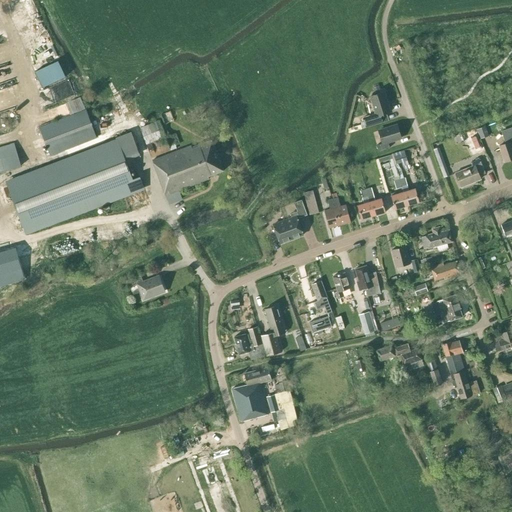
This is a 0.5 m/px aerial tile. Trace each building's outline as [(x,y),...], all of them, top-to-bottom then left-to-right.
[(42,86),(65,76),(58,60),(34,70),(42,86)] [(390,112),(384,92),(374,95),(372,94),(368,102),(372,104),(375,114),(363,118),(364,121),(366,128),(381,123),(379,115),(390,112)] [(40,128),(50,155),(96,138),(86,110),(40,128)] [(170,150),(165,137),(164,133),(159,120),(147,124),(148,125),(140,128),(151,157),(170,150)] [(390,148),(388,142),(401,138),(397,125),(378,131),(382,144),(376,146),(378,151),(390,148)] [(499,146),(505,162),(511,159),(511,146),(511,126),(501,130),(505,144),(499,146)] [(477,130),(481,139),(488,136),(485,127),(477,130)] [(165,195),(209,179),(208,177),(222,171),(211,140),(192,147),(191,145),(152,160),(165,195)] [(25,232),(144,187),(140,177),(132,179),(118,141),(6,183),(25,232)] [(478,141),(472,143),(476,155),(482,152),(478,141)] [(0,172),(21,167),(15,143),(0,146),(0,172)] [(433,148),(444,177),(455,173),(454,169),(448,171),(439,146),(433,148)] [(396,164),(407,161),(404,153),(393,156),(396,164)] [(455,173),(461,187),(480,179),(479,176),(485,174),(479,159),(471,163),(472,166),(455,173)] [(334,176),(341,174),(340,167),(332,169),(334,176)] [(405,178),(399,180),(403,192),(407,206),(419,202),(415,188),(409,190),(405,178)] [(313,189),(303,192),(310,214),(320,211),(313,189)] [(374,215),(370,202),(368,197),(366,189),(360,191),(364,203),(357,205),(361,219),(374,215)] [(395,209),(407,206),(403,192),(391,195),(395,209)] [(338,197),(333,199),(340,225),(350,222),(346,205),(340,206),(338,197)] [(374,215),(385,212),(381,198),(370,202),(374,215)] [(330,209),(324,211),(329,228),(340,225),(333,199),(328,200),(330,209)] [(291,218),(285,220),(292,239),(303,235),(296,217),(306,213),(301,200),(294,202),(297,211),(290,214),(291,218)] [(263,224),(269,222),(266,215),(261,217),(263,224)] [(280,243),(292,239),(285,220),(273,224),(280,243)] [(511,220),(501,225),(504,232),(511,228),(511,220)] [(433,232),(433,233),(425,236),(429,248),(452,242),(449,230),(441,232),(441,231),(440,231),(440,230),(438,227),(434,229),(433,232)] [(392,250),(396,267),(410,264),(405,246),(392,250)] [(0,285),(25,278),(16,247),(0,251),(0,285)] [(411,261),(414,272),(420,271),(417,259),(411,261)] [(460,274),(456,261),(444,265),(443,263),(429,267),(431,275),(432,275),(434,281),(444,278),(444,280),(460,274)] [(366,265),(355,269),(359,281),(356,282),(359,291),(365,289),(367,296),(380,293),(378,284),(375,284),(371,274),(369,275),(366,265)] [(350,288),(344,273),(333,276),(337,291),(335,292),(337,299),(342,297),(340,291),(350,288)] [(164,291),(159,276),(143,282),(140,275),(126,281),(129,287),(138,284),(143,299),(164,291)] [(314,302),(316,301),(318,309),(325,306),(322,299),(327,297),(321,281),(311,284),(316,295),(312,297),(314,302)] [(413,286),(416,296),(428,292),(425,282),(413,286)] [(455,295),(442,299),(435,302),(436,302),(431,304),(435,316),(440,314),(443,323),(449,321),(462,316),(459,308),(460,308),(459,302),(458,303),(455,295)] [(261,335),(267,356),(280,352),(276,336),(285,333),(277,305),(265,309),(270,327),(272,333),(261,335)] [(359,315),(365,334),(375,331),(369,312),(359,315)] [(309,322),(312,332),(331,326),(328,316),(309,322)] [(400,325),(398,318),(380,323),(382,332),(391,329),(391,328),(400,325)] [(434,322),(419,327),(421,334),(436,328),(434,322)] [(234,337),(239,354),(254,350),(253,346),(258,345),(261,344),(257,326),(248,329),(250,336),(249,336),(248,333),(234,337)] [(492,336),(497,351),(511,346),(511,333),(511,330),(492,336)] [(453,354),(454,355),(459,354),(459,353),(463,352),(459,340),(451,343),(450,342),(442,344),(445,356),(453,354)] [(248,352),(250,359),(266,355),(262,344),(261,344),(258,345),(253,346),(254,350),(248,352)] [(407,344),(394,348),(397,356),(400,355),(404,365),(412,362),(414,368),(423,365),(418,348),(409,351),(407,344)] [(391,345),(376,350),(373,351),(372,349),(364,351),(368,368),(369,368),(370,370),(377,368),(377,366),(376,362),(379,360),(380,361),(395,356),(391,345)] [(468,383),(459,354),(454,355),(453,354),(445,356),(451,374),(450,375),(452,382),(452,383),(453,386),(454,386),(454,388),(457,387),(460,399),(479,393),(476,381),(468,383)] [(355,360),(359,373),(367,371),(363,358),(355,360)] [(434,385),(442,382),(434,358),(426,361),(434,385)] [(267,413),(259,383),(271,379),(268,367),(244,373),(247,385),(231,389),(240,421),(267,413)] [(418,375),(422,388),(430,385),(426,372),(418,375)] [(281,392),(287,390),(285,381),(279,383),(281,392)] [(511,395),(511,383),(503,387),(507,398),(511,395)] [(493,390),(498,402),(506,399),(501,387),(493,390)] [(267,398),(271,411),(279,408),(275,395),(267,398)]
